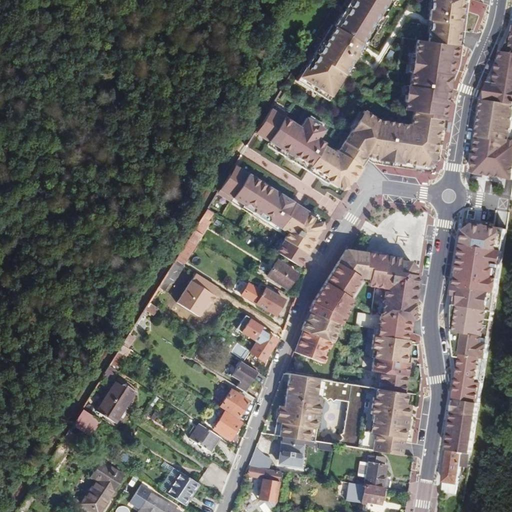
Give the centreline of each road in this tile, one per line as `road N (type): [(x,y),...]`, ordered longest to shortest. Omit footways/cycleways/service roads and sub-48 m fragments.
road 1 (residential): [(222,511),(308,284),(368,192),(383,186),(449,196)]
road 2 (secondary): [(422,511),(439,393),(431,334),(449,196)]
road 3 (secondary): [(449,196),(468,84),(497,0)]
